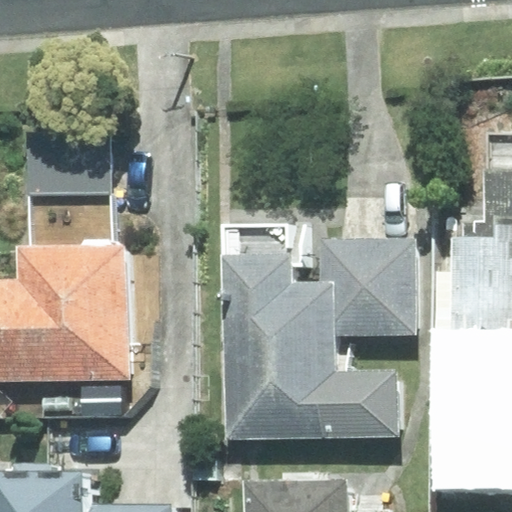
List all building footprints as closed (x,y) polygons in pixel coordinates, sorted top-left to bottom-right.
[(453,228),(451,466),(493,466),(493,489),(511,489),(511,181),(483,181),(483,228),(453,228)] [(226,447),(402,446),(402,380),(338,380),(338,344),(416,343),(415,246),(320,247),(320,290),(291,290),(291,263),(225,264),(226,447)] [(17,287),(0,286),(0,387),(128,387),(128,252),(17,253),(17,287)] [(0,511),(170,511),(171,511),(82,510),(83,481),(0,480),(0,511)] [(349,511),(349,487),(244,488),(244,511),(349,511)]
